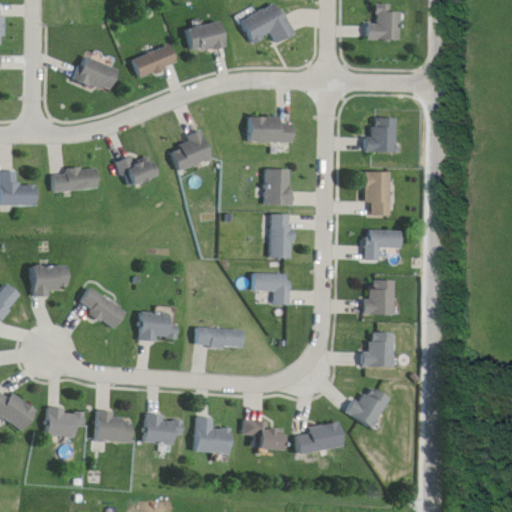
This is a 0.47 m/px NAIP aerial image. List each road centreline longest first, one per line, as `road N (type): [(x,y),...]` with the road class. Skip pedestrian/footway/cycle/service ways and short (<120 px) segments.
road 1 (residential): [(46,336),(105,362),(254,374),(309,345),(321,315),(327,0)]
road 2 (tertiary): [(430,511),(441,0)]
road 3 (residential): [(439,85),(292,67),(237,69),(95,120),(0,120)]
road 4 (residential): [(39,121),(33,0)]
